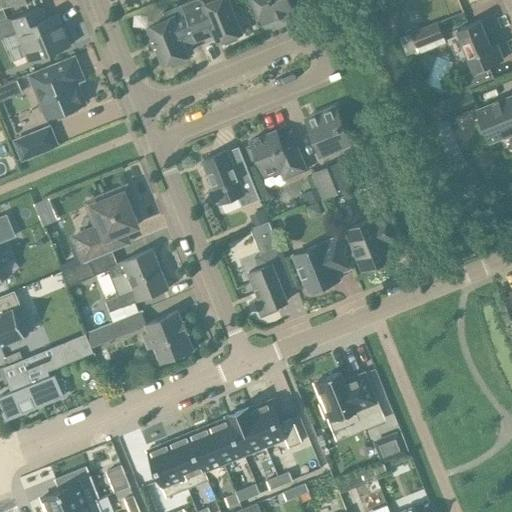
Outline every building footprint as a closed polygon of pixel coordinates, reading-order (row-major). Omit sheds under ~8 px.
[(0,0),(0,20),(7,17),(3,8),(22,0),(0,0)] [(228,0),(214,0),(205,4),(203,1),(200,0),(192,0),(182,4),(186,15),(196,40),(216,32),(219,41),(224,39),(226,44),(239,39),(237,34),(242,32),(228,0)] [(253,0),(263,23),(295,10),(290,0),(253,0)] [(196,40),(186,15),(182,4),(163,12),(167,20),(150,27),(154,37),(153,38),(157,49),(159,49),(165,64),(170,62),(172,66),(184,61),(183,56),(188,54),(184,45),(196,40)] [(47,18),(42,7),(13,19),(30,62),(71,45),(62,22),(58,14),(47,18)] [(455,79),(461,93),(494,79),(489,65),(504,59),(498,43),(491,45),(481,20),(458,29),(475,71),(455,79)] [(444,37),(438,22),(412,32),(418,47),(444,37)] [(85,81),(75,56),(30,74),(47,118),(57,114),(59,119),(78,111),(76,107),(86,103),(79,84),(85,81)] [(477,105),(471,90),(440,103),(446,118),(477,105)] [(511,95),(477,110),(490,141),(511,132),(511,95)] [(352,142),(337,105),(305,118),(320,155),(352,142)] [(58,145),(51,126),(16,140),(23,159),(58,145)] [(282,141),(278,129),(250,141),(252,145),(248,147),(253,159),(257,157),(264,174),(280,167),(285,178),(307,169),(293,136),(282,141)] [(236,170),(227,150),(204,160),(214,186),(209,188),(215,202),(220,200),(221,202),(238,195),(243,206),(261,199),(260,199),(251,176),(247,166),(236,170)] [(467,158),(453,164),(465,191),(479,185),(467,158)] [(312,172),(318,187),(323,198),(339,192),(328,165),(312,172)] [(260,172),(251,176),(260,199),(269,195),(260,172)] [(379,183),(367,187),(371,197),(375,206),(386,201),(383,192),(379,183)] [(84,262),(90,260),(113,250),(113,249),(108,251),(103,239),(138,225),(130,204),(134,202),(127,185),(91,200),(103,228),(75,240),(84,262)] [(318,187),(302,194),(306,205),(323,198),(318,187)] [(49,197),(35,203),(44,226),(58,219),(49,197)] [(318,201),(307,205),(311,213),(315,215),(322,213),(318,201)] [(403,240),(391,211),(346,229),(363,270),(368,267),(370,271),(382,267),(380,262),(394,257),(390,246),(403,240)] [(261,213),(252,216),(256,226),(265,222),(261,213)] [(0,283),(4,282),(0,272),(0,241),(15,236),(7,215),(0,217),(0,283)] [(256,226),(251,228),(255,238),(273,230),(269,220),(265,222),(256,226)] [(344,249),(338,236),(294,254),(309,292),(315,289),(317,293),(328,289),(326,285),(341,279),(338,273),(351,268),(344,249)] [(284,289),(295,284),(280,246),(268,251),(272,263),(249,272),(259,297),(255,299),(260,312),(265,314),(278,309),(276,305),(288,300),(284,289)] [(169,288),(153,248),(107,267),(118,295),(106,300),(111,311),(123,306),(123,307),(169,288)] [(96,275),(90,260),(84,262),(62,271),(68,286),(96,275)] [(0,345),(25,336),(14,309),(21,306),(15,290),(0,296),(0,345)] [(149,331),(143,334),(149,348),(155,346),(162,362),(171,358),(172,361),(186,355),(185,353),(194,349),(178,310),(160,318),(147,323),(146,323),(146,324),(149,331)] [(101,326),(87,332),(87,334),(91,344),(93,346),(126,333),(120,319),(101,326)] [(80,335),(2,367),(10,386),(12,385),(14,390),(0,395),(0,400),(8,419),(23,413),(19,402),(31,397),(35,408),(60,398),(49,370),(87,354),(80,335)] [(106,349),(95,353),(100,364),(110,360),(106,349)] [(310,382),(337,370),(332,358),(304,370),(310,382)] [(319,380),(315,382),(323,402),(319,403),(325,418),(329,416),(330,420),(334,430),(336,430),(361,420),(357,411),(377,403),(365,373),(350,378),(350,379),(351,380),(346,382),(345,382),(344,379),(341,372),(319,380)] [(251,406),(249,407),(265,446),(286,438),(289,447),(302,442),(292,418),(281,423),(271,400),(260,405),(251,408),(251,406)] [(249,407),(228,415),(244,455),(258,449),(265,446),(249,407)] [(222,420),(209,425),(224,463),(244,455),(228,415),(227,416),(228,417),(222,420)] [(209,425),(189,433),(199,458),(207,478),(207,480),(209,479),(206,470),(224,463),(209,425)] [(398,430),(373,440),(382,463),(407,453),(398,430)] [(189,433),(169,441),(179,467),(187,486),(187,488),(207,480),(207,478),(199,458),(189,433)] [(160,445),(148,450),(167,496),(187,488),(187,486),(179,467),(169,441),(160,445)] [(384,462),(372,467),(376,475),(386,470),(384,462)] [(372,467),(361,471),(363,477),(364,479),(376,475),(372,467)] [(289,471),(277,476),(281,485),(292,480),(289,471)] [(125,475),(116,479),(121,490),(130,486),(125,475)] [(277,476),(267,480),(270,489),(281,485),(277,476)] [(79,482),(42,498),(47,511),(69,511),(97,501),(96,499),(87,502),(79,482)] [(306,483),(294,487),(298,495),(309,491),(306,483)] [(294,487),(283,492),(287,500),(298,495),(294,487)] [(247,488),(236,492),(236,493),(240,501),(250,497),(247,488)] [(236,493),(225,497),(229,506),(240,501),(236,493)] [(133,495),(125,499),(129,510),(138,506),(133,495)] [(101,511),(97,501),(69,511),(101,511)]
